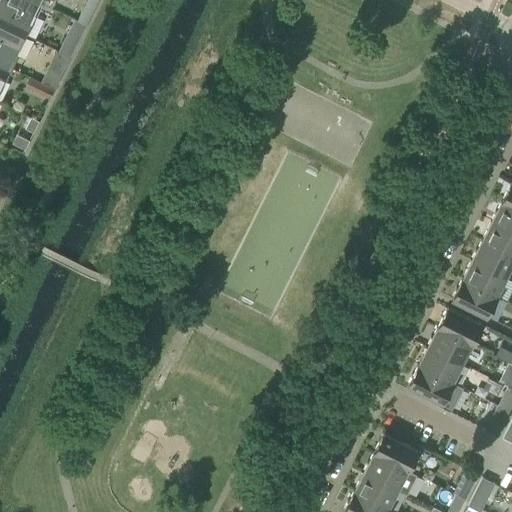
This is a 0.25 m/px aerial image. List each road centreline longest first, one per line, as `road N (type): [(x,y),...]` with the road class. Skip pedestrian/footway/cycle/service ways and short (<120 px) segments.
road 1 (residential): [(360,383),(511,89)]
road 2 (residential): [(511,459),(360,383)]
road 3 (residential): [(296,511),(360,383)]
